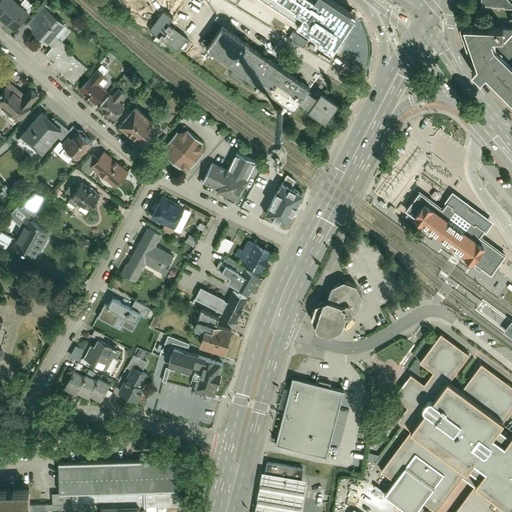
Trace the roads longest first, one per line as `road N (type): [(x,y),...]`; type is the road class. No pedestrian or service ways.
road 1 (residential): [(156,173),(15,438)]
road 2 (residential): [(15,438),(156,433),(239,444)]
road 3 (residential): [(156,173),(0,37)]
road 4 (residential): [(454,321),(422,314),(349,348),(274,328)]
road 5 (residential): [(308,248),(156,173)]
road 6 (tertiary): [(366,0),(384,49),(368,129)]
road 7 (tertiary): [(368,129),(308,248)]
road 8 (tertiary): [(368,129),(405,102),(432,95),(480,116)]
road 9 (tertiary): [(274,328),(239,444)]
road 10 (tertiary): [(480,116),(456,52),(453,0)]
